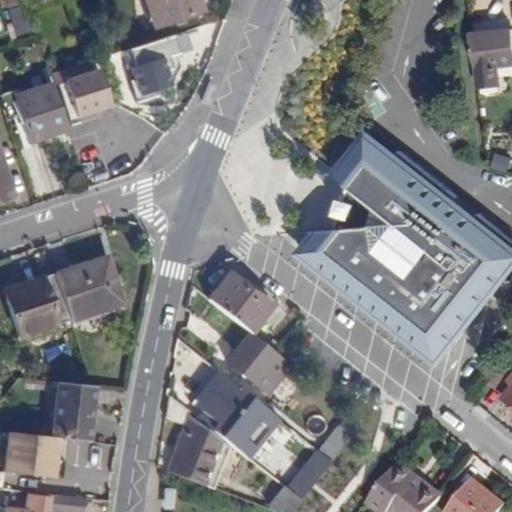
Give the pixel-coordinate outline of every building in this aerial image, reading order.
[(200,0),(146,0),(156,27),(203,11),(200,0)] [(28,5),(10,9),(15,36),(33,32),(28,5)] [(500,84),(499,66),(511,64),(511,30),(471,35),(475,68),(478,68),(480,87),(500,84)] [(168,61),(135,70),(142,97),(175,89),(168,61)] [(52,83),(65,120),(111,105),(98,68),(81,74),(77,65),(50,74),(52,83)] [(68,129),(65,120),(52,83),(13,96),(28,142),(68,129)] [(418,336),(421,337),(504,234),(477,213),(473,218),(451,201),(455,196),(397,150),(394,155),(368,135),(336,173),(348,184),(334,233),(321,230),(304,252),(330,273),(335,267),(344,273),(339,280),(381,313),(388,306),(393,309),(391,312),(395,317),(398,321),(404,327),(410,332),(418,336)] [(0,156),(0,198),(12,194),(0,156)] [(511,240),(504,234),(421,337),(425,339),(427,338),(434,343),(429,351),(437,358),(462,327),(460,325),(466,318),(468,320),(483,302),(479,299),(486,293),(488,294),(498,282),(492,278),(497,272),(502,277),(511,263),(511,240)] [(55,273),(70,319),(123,302),(107,256),(55,273)] [(335,267),(330,273),(339,280),(344,273),(335,267)] [(206,299),(248,333),(269,306),(227,272),(206,299)] [(492,278),(498,282),(502,277),(497,272),(492,278)] [(18,336),(70,319),(55,273),(21,283),(25,294),(6,300),(18,336)] [(21,283),(3,289),(6,300),(25,294),(21,283)] [(272,352),(265,346),(248,333),(224,362),(251,384),(267,397),(291,368),(275,355),(272,352)] [(270,340),(265,346),(272,352),(277,346),(270,340)] [(511,401),(511,358),(510,357),(489,383),(511,401)] [(208,429),(222,440),(243,456),(275,418),(217,372),(192,405),(212,423),(208,429)] [(87,373),(77,374),(78,384),(87,383),(87,373)] [(54,437),(89,441),(96,387),(92,387),(56,382),(50,436),(54,437)] [(222,440),(208,429),(167,397),(163,419),(182,426),(164,474),(204,488),(222,440)] [(318,453),(329,462),(360,423),(349,414),(318,453)] [(100,442),(89,441),(54,437),(50,470),(38,468),(37,485),(95,491),(96,480),(97,469),(100,442)] [(290,493),(300,501),(329,462),(318,453),(315,451),(301,470),(305,474),(290,493)] [(425,488),(429,483),(400,461),(397,466),(425,488)] [(425,488),(397,466),(367,504),(377,511),(428,511),(443,494),(429,483),(425,488)] [(104,470),(97,469),(96,480),(103,481),(104,470)] [(475,482),(459,502),(455,508),(451,511),(498,511),(504,505),(475,482)] [(290,511),(300,501),(290,493),(281,486),(266,504),(274,511),(290,511)] [(54,511),(55,509),(82,511),(84,511),(86,499),(56,495),(56,498),(27,494),(25,510),(7,507),(6,511),(54,511)] [(459,502),(453,497),(448,502),(455,508),(459,502)]
